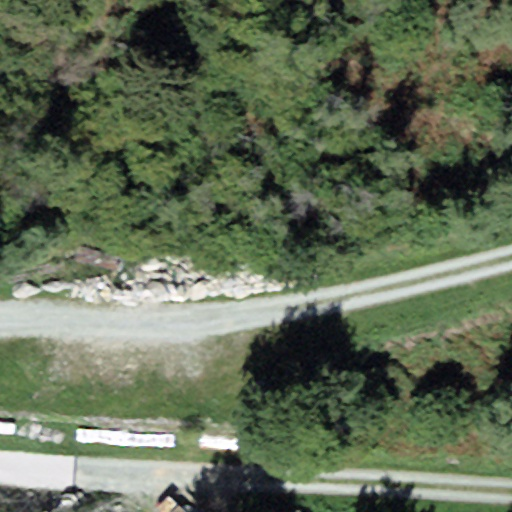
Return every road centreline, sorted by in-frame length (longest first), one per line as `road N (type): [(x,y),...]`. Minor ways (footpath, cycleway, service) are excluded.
road 1 (track): [(0,319),(300,313),(511,265)]
road 2 (track): [(511,493),(0,471)]
